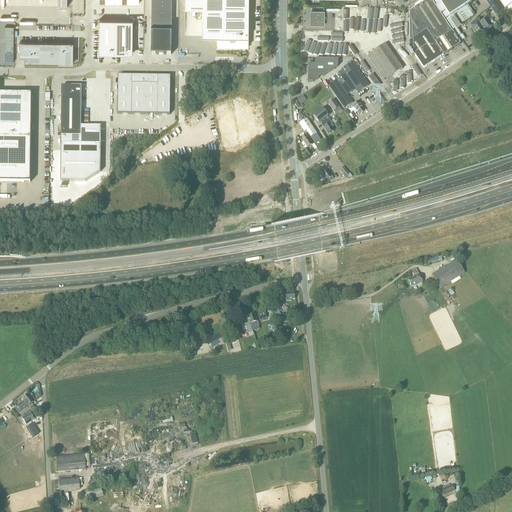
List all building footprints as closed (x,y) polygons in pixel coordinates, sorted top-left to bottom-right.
[(151,0),(151,55),(171,55),(171,0),(151,0)] [(248,0),(185,0),(185,8),(203,8),(203,36),(218,36),(218,46),(228,46),(228,47),(249,47),(248,0)] [(438,0),(440,4),(436,7),(431,0),(426,0),(409,11),(409,47),(423,69),(460,44),(440,14),(445,11),(449,17),(474,0),(438,0)] [(501,5),(497,0),(486,0),(496,15),(497,14),(502,11),(499,6),(501,5)] [(511,0),(498,0),(508,14),(511,11),(511,0)] [(466,6),(446,20),(457,37),(460,34),(457,29),(464,25),(463,24),(470,19),(473,16),(466,6)] [(324,12),(311,12),(311,25),(324,25),(324,12)] [(479,23),(485,31),(492,26),(487,18),(479,23)] [(98,54),(115,54),(116,20),(99,20),(98,54)] [(133,21),(116,20),(115,54),(132,55),(133,21)] [(477,36),(485,31),(479,23),(472,28),(477,36)] [(20,42),(19,58),(25,58),(25,63),(58,63),(73,63),(73,45),(73,43),(72,43),(64,43),(20,42)] [(385,44),(367,57),(385,82),(402,69),(385,44)] [(313,82),(319,78),(323,76),(323,77),(338,67),(338,60),(315,60),(314,65),(308,65),(308,67),(308,80),(308,82),(310,82),(313,82)] [(341,70),(345,75),(328,86),(344,109),(352,103),(347,95),(355,90),(358,93),(369,86),(352,62),(341,70)] [(170,115),(170,77),(118,76),(117,114),(170,115)] [(81,87),(61,87),(61,137),(60,181),(85,182),(101,171),(101,127),(81,127),(81,87)] [(0,182),(30,183),(31,94),(0,93),(0,182)] [(334,100),(328,105),(334,112),(339,108),(334,100)] [(358,102),(353,106),(359,115),(364,111),(358,102)] [(322,109),(313,116),(319,123),(328,117),(328,116),(330,114),(325,108),(322,110),(322,109)] [(306,132),(310,139),(316,134),(307,120),(299,125),(304,133),(306,132)] [(327,123),(323,125),(324,127),(324,128),(328,135),(329,134),(331,133),(333,131),(329,124),(329,125),(327,123)] [(259,141),(259,125),(187,137),(187,149),(173,152),(173,160),(254,147),(255,146),(256,146),(257,145),(257,144),(258,144),(258,143),(259,142),(259,141)] [(303,142),(307,148),(308,148),(309,148),(310,147),(311,146),(311,145),(309,142),(310,141),(306,135),(301,138),(304,141),(303,142)] [(344,167),(340,170),(345,177),(349,174),(344,167)] [(326,171),(322,174),(326,181),(326,180),(328,182),(333,179),(329,174),(328,175),(326,171)] [(441,257),(427,260),(428,265),(442,262),(441,257)] [(440,289),(465,274),(456,260),(432,275),(440,289)] [(423,283),(416,269),(411,271),(414,277),(412,278),(412,279),(408,280),(412,287),(415,285),(416,286),(423,283)] [(451,289),(443,295),(446,300),(454,294),(451,289)] [(294,293),(285,294),(285,302),(291,301),(291,300),(295,299),(294,293)] [(248,310),(245,311),(252,332),(250,324),(257,321),(255,315),(250,316),(248,310)] [(252,332),(245,311),(241,313),(245,324),(247,328),(248,328),(249,333),(252,332)] [(220,333),(205,341),(208,345),(222,338),(220,333)] [(17,407),(21,411),(33,402),(28,395),(23,399),(24,401),(17,407)] [(22,418),(26,425),(34,420),(30,413),(22,418)] [(38,435),(32,424),(27,427),(34,437),(38,435)] [(84,455),(56,457),(58,472),(86,469),(84,455)] [(79,478),(59,480),(60,490),(80,488),(79,478)] [(452,485),(440,490),(443,496),(455,491),(452,485)] [(81,493),(85,503),(103,496),(100,486),(81,493)]
